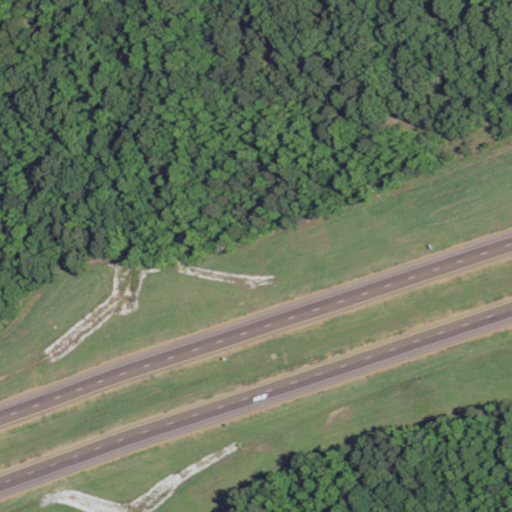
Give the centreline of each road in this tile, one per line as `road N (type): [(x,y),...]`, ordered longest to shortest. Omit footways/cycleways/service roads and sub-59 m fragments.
road 1 (motorway): [(511,238),(0,416)]
road 2 (motorway): [(0,476),(511,299)]
